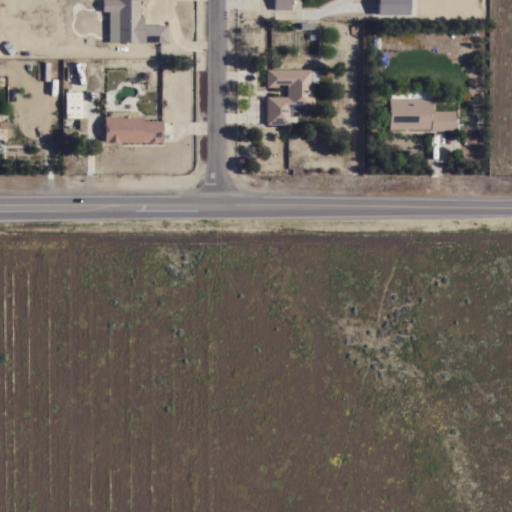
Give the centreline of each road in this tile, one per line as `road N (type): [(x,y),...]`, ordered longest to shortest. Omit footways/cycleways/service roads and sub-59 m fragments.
road 1 (secondary): [(0,208),(511,208)]
road 2 (residential): [(216,0),(218,208)]
